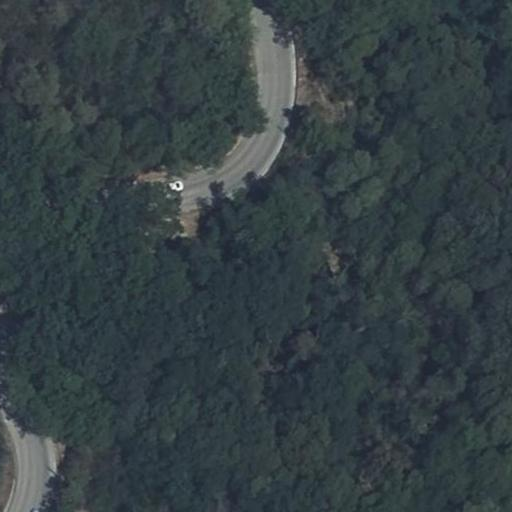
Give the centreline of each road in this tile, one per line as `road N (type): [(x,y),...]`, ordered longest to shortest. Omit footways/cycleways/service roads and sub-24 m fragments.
road 1 (secondary): [(262,0),(281,80),(276,131),(261,166),(232,185),(53,226),(17,243),(0,297)]
road 2 (secondary): [(0,324),(38,438),(32,511)]
